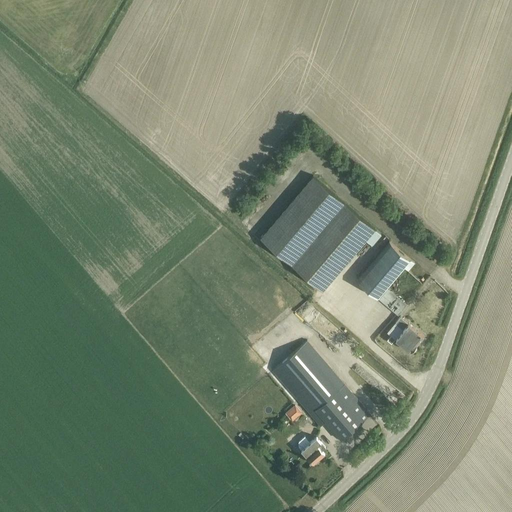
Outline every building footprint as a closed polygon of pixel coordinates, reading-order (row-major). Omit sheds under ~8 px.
[(325,288),(376,228),(313,175),(263,236),(325,288)] [(398,314),(405,305),(386,289),(405,267),(409,270),(415,262),(390,241),(358,279),(398,314)] [(256,318),(267,306),(241,283),(231,295),(256,318)] [(404,329),(396,338),(411,351),(424,336),(401,316),(396,322),(404,329)] [(326,421),(335,432),(342,439),(371,414),(365,406),(307,340),(273,369),(321,425),(326,421)] [(251,355),(255,360),(265,351),(261,346),(251,355)] [(286,413),(293,420),(302,412),(295,404),(286,413)] [(326,447),(320,439),(317,436),(311,442),(305,435),(299,440),(299,442),(299,444),(299,446),(300,448),(302,449),(314,463),(325,453),(323,450),(326,447)] [(322,457),(310,466),(313,470),(325,461),(322,457)]
